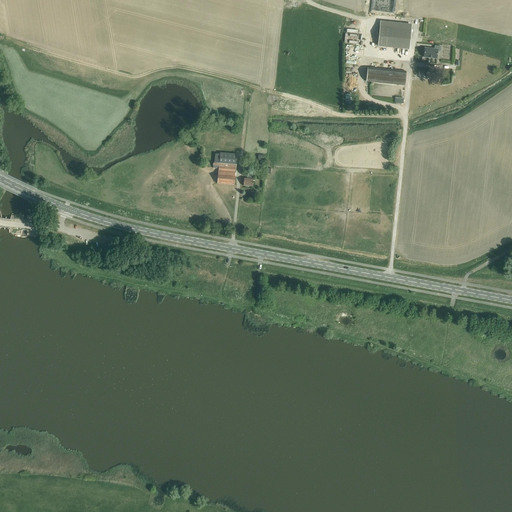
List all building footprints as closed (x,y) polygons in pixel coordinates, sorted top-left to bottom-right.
[(380,26),(378,46),(408,49),(411,29),(380,26)] [(434,49),(425,48),(424,57),(437,59),(437,52),(440,52),(441,46),(435,46),(434,49)] [(366,81),(405,85),(406,72),(367,68),(366,81)] [(220,153),(220,154),(215,154),(214,163),(213,162),(213,168),(219,168),(218,183),(234,185),(236,164),(237,154),(220,153)] [(244,186),(253,186),(254,179),(253,179),(253,175),(252,175),(252,176),(249,176),(249,179),(244,178),(244,186)]
